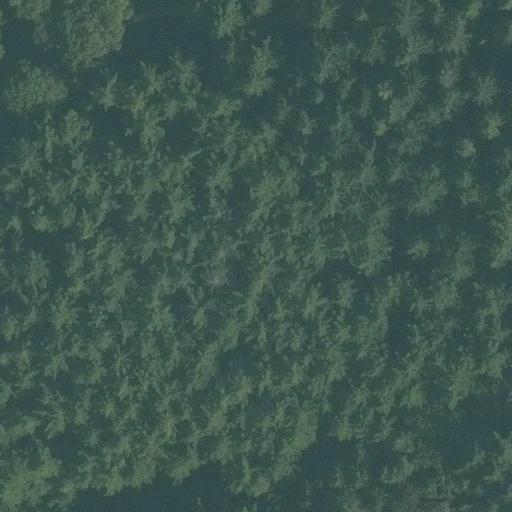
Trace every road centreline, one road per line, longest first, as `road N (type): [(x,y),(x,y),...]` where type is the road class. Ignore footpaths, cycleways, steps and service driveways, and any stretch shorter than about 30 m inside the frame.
road 1 (track): [(137,11),(511,59)]
road 2 (track): [(0,113),(137,11)]
